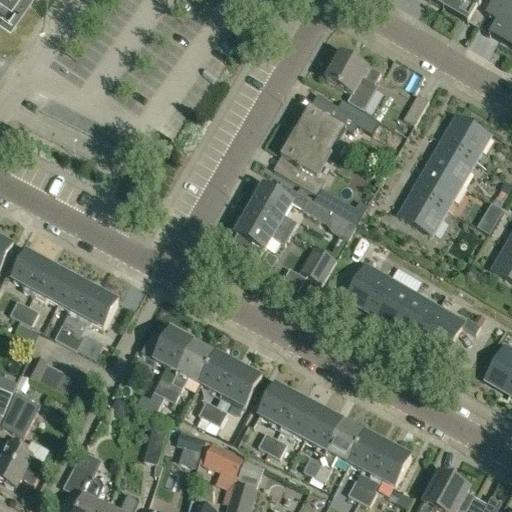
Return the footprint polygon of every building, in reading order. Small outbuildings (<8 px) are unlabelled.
[(0,0),(0,20),(11,29),(31,0),(0,0)] [(423,0),(443,11),(449,0),(423,0)] [(449,0),(443,11),(478,32),(497,0),(449,0)] [(511,51),(511,2),(507,0),(497,0),(478,32),(511,51)] [(374,88),(381,77),(369,69),(367,72),(341,57),(326,83),(354,99),(363,82),(374,88)] [(415,129),(429,105),(418,99),(404,123),(415,129)] [(310,111),(296,136),(332,156),(346,132),(354,136),(361,123),(328,104),(321,117),(310,111)] [(376,123),(369,119),(365,125),(362,131),(369,135),(376,123)] [(443,146),(475,165),(490,140),(457,121),(443,146)] [(390,132),(378,124),(373,134),(385,141),(390,132)] [(296,136),(283,159),(293,165),(285,179),(318,198),(326,184),(319,180),(332,156),(296,136)] [(429,170),(461,189),(475,165),(443,146),(429,170)] [(414,194),(447,213),(461,189),(429,170),(414,194)] [(257,204),(252,213),(293,237),(299,227),(286,220),(293,207),(265,191),(264,192),(259,189),(252,201),(257,204)] [(432,238),(447,213),(414,194),(400,218),(432,238)] [(480,225),(494,237),(511,215),(498,203),(480,225)] [(309,204),(303,214),(329,229),(335,219),(309,204)] [(286,249),(293,237),(252,213),(245,224),(240,222),(234,233),(239,236),(238,238),(239,238),(234,247),(260,262),(265,253),(266,254),(273,242),(286,249)] [(0,242),(0,273),(13,249),(0,242)] [(511,251),(506,248),(492,273),(511,284),(511,251)] [(302,276),(323,288),(337,263),(316,251),(302,276)] [(263,265),(273,270),(278,262),(268,256),(263,265)] [(32,303),(50,269),(27,257),(11,287),(23,293),(21,297),(32,303)] [(73,281),(50,269),(32,303),(43,309),(45,305),(57,311),(73,281)] [(372,317),(391,283),(366,269),(347,303),(372,317)] [(284,288),(298,296),(305,284),(291,276),(284,288)] [(96,293),(73,281),(57,311),(68,317),(66,321),(67,322),(55,344),(66,349),(78,327),(96,293)] [(415,298),(391,283),(372,317),(396,331),(415,298)] [(96,293),(78,327),(66,349),(77,355),(84,341),(90,329),(103,335),(119,305),(96,293)] [(420,345),(440,312),(415,298),(396,331),(420,345)] [(21,326),(29,312),(18,306),(11,320),(21,326)] [(39,317),(29,312),(21,326),(32,331),(39,317)] [(465,326),(440,312),(420,345),(445,360),(465,326)] [(154,364),(177,376),(193,345),(170,333),(154,364)] [(140,357),(152,363),(163,341),(152,335),(140,357)] [(187,382),(199,388),(216,357),(193,345),(177,376),(171,387),(163,401),(174,407),(187,382)] [(487,383),(511,397),(511,396),(511,353),(507,350),(487,383)] [(222,400),(239,369),(216,357),(199,388),(222,400)] [(26,382),(36,362),(29,358),(21,379),(22,380),(26,382)] [(32,385),(36,387),(46,367),(36,362),(26,382),(32,385)] [(46,393),(57,373),(46,367),(36,387),(46,393)] [(262,381),(239,369),(222,400),(245,412),(262,381)] [(46,393),(55,397),(66,378),(57,373),(46,393)] [(64,402),(74,382),(66,378),(55,397),(64,402)] [(22,380),(16,393),(25,397),(32,385),(26,382),(22,380)] [(163,401),(171,387),(160,381),(153,395),(163,401)] [(84,387),(74,382),(64,402),(74,407),(84,387)] [(84,412),(94,393),(84,387),(74,407),(84,412)] [(0,426),(3,418),(13,395),(0,389),(0,426)] [(259,420),(282,432),(298,401),(276,389),(259,420)] [(2,430),(24,442),(41,410),(15,397),(2,430)] [(321,413),(298,401),(282,432),(304,444),(321,413)] [(210,426),(218,411),(207,406),(199,420),(210,426)] [(218,411),(210,426),(220,432),(228,417),(218,411)] [(304,444),(327,456),(335,440),(343,425),(321,413),(304,444)] [(366,437),(343,425),(335,440),(327,456),(321,467),(314,482),(325,488),(339,462),(350,468),(366,437)] [(158,469),(166,436),(153,433),(145,465),(158,469)] [(350,468),(373,480),(389,449),(366,437),(350,468)] [(178,450),(185,452),(200,457),(204,446),(182,438),(178,450)] [(269,457),(277,443),(266,438),(259,452),(269,457)] [(0,484),(17,493),(22,482),(34,489),(46,467),(24,456),(28,449),(14,442),(11,449),(9,448),(0,466),(0,467),(2,468),(0,471),(0,484)] [(288,449),(277,443),(269,457),(280,463),(288,449)] [(221,478),(236,484),(245,463),(213,449),(204,470),(221,478)] [(412,462),(389,449),(373,480),(396,493),(412,462)] [(83,457),(74,474),(88,481),(97,463),(83,457)] [(314,482),(321,467),(312,462),(304,477),(314,482)] [(229,511),(252,511),(264,473),(245,464),(242,473),(241,473),(229,511)] [(459,511),(470,492),(440,476),(424,506),(425,507),(422,511),(459,511)] [(76,511),(105,511),(106,511),(95,506),(104,488),(92,482),(84,501),(83,500),(76,511)] [(367,492),(356,486),(348,500),(359,506),(367,492)] [(367,492),(359,506),(369,511),(377,497),(367,492)] [(136,511),(140,504),(128,499),(121,511),(108,511),(106,511),(105,511),(136,511)] [(475,501),(469,511),(485,511),(488,508),(475,501)]
